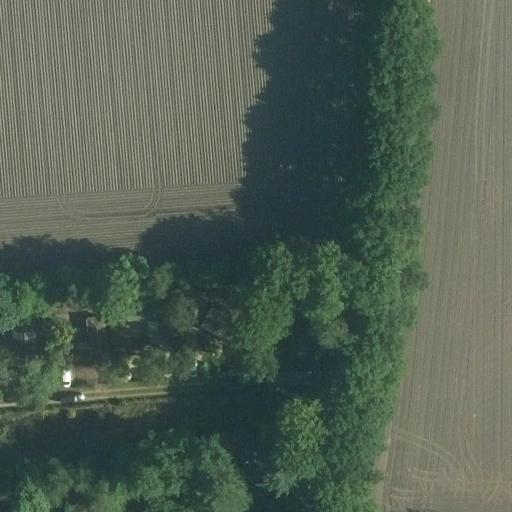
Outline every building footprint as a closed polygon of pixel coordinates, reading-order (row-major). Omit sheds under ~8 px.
[(178,295),(127,295),(128,320),(147,319),(147,335),(179,334),(178,295)] [(248,324),(213,304),(199,327),(234,348),(248,324)] [(88,341),(71,342),(72,360),(108,357),(105,315),(86,317),(88,341)] [(38,322),(15,323),(16,362),(39,361),(38,322)] [(304,373),(265,374),(265,385),(305,384),(304,373)] [(235,442),(235,485),(253,485),(253,475),(256,475),(256,467),(253,466),(254,442),(235,442)] [(84,492),(68,511),(91,511),(99,503),(84,492)]
